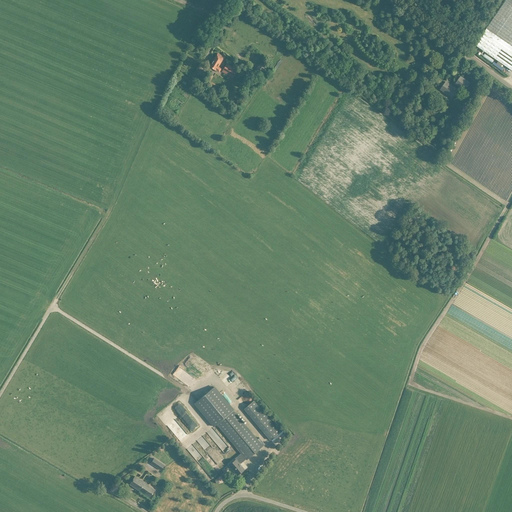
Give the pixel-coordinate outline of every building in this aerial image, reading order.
[(511,0),(505,0),(475,44),(511,70),(511,0)] [(212,64),(210,67),(211,67),(216,71),(219,73),(222,68),(218,66),(222,61),(224,57),(218,53),(216,57),(212,64)] [(264,72),(267,68),(260,63),(256,68),(261,72),(263,71),(264,72)] [(237,76),(240,71),(237,70),(231,66),(227,64),(222,71),(226,74),(232,77),(234,74),(237,76)] [(213,76),(209,73),(204,81),(209,84),(213,76)] [(465,90),(467,87),(470,83),(461,76),(456,84),(454,87),(446,82),(441,89),(453,98),(458,90),(457,90),(460,87),(465,90)] [(495,86),(492,90),(506,99),(509,95),(495,86)] [(234,409),(224,397),(215,386),(194,404),(213,427),(217,424),(241,453),(235,458),(236,459),(233,462),(229,465),(237,475),(244,469),(240,464),(246,459),(247,460),(263,446),(265,444),(260,437),(257,439),(233,410),(234,409)] [(270,440),(280,431),(254,400),(244,409),(270,440)] [(205,448),(209,454),(215,449),(210,444),(205,448)] [(154,458),(150,463),(161,470),(164,465),(154,458)] [(140,491),(150,497),(155,490),(149,486),(149,485),(135,476),(129,484),(140,491)]
